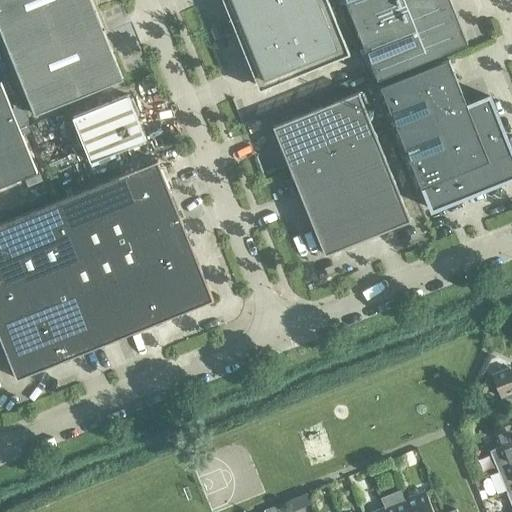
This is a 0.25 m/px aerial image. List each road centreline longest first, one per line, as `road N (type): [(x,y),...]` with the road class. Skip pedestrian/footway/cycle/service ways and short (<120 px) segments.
road 1 (unclassified): [(280,339),(143,0)]
road 2 (unclassified): [(280,339),(0,448)]
road 3 (unclassified): [(511,246),(280,339)]
